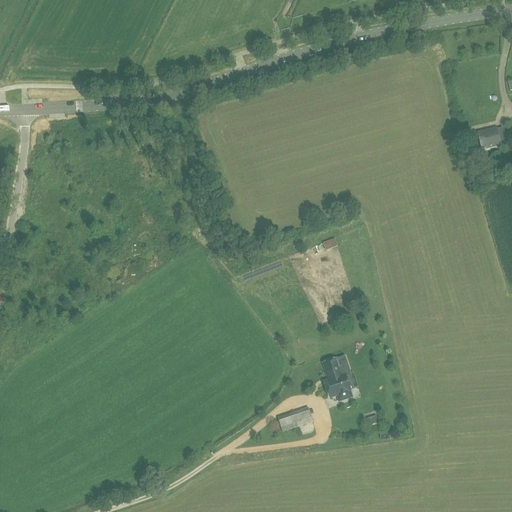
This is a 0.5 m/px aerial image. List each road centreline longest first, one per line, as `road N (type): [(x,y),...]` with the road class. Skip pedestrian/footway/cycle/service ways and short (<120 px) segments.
road 1 (tertiary): [(511,9),(350,39),(155,98),(24,109)]
road 2 (unclassified): [(0,299),(24,109)]
